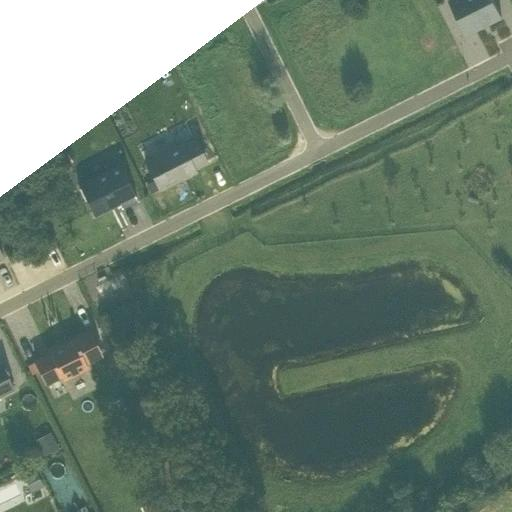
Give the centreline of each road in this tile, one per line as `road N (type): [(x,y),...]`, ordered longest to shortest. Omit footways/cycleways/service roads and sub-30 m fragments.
road 1 (residential): [(0,309),(323,148)]
road 2 (residential): [(323,148),(511,53)]
road 3 (residential): [(323,148),(243,0)]
